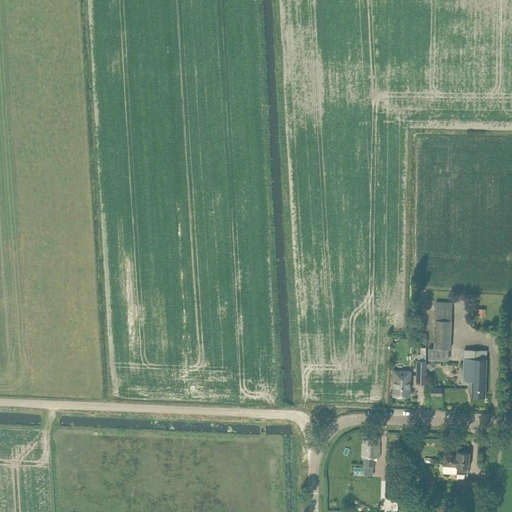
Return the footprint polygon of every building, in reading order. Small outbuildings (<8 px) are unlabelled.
[(428,348),(428,359),(440,360),(440,364),(447,364),(448,348),(449,349),(452,302),(435,301),(433,348),(428,348)] [(464,348),(463,370),(463,380),(472,380),(472,382),(469,382),(468,383),(468,390),(469,392),(471,392),(471,396),(485,396),(485,386),(486,349),(464,348)] [(417,354),(417,360),(416,382),(425,383),(425,361),(425,354),(417,354)] [(393,370),(393,385),(393,395),(410,396),(410,371),(393,370)] [(364,465),(364,474),(372,474),(372,466),(373,457),(378,457),(379,435),(363,435),(362,457),(364,457),(364,465)] [(444,454),(443,464),(443,471),(468,473),(469,452),(457,451),(457,455),(444,454)] [(386,477),(385,497),(393,498),(393,510),(397,510),(397,497),(395,497),(395,477),(386,477)] [(466,481),(464,508),(477,509),(479,482),(466,481)]
